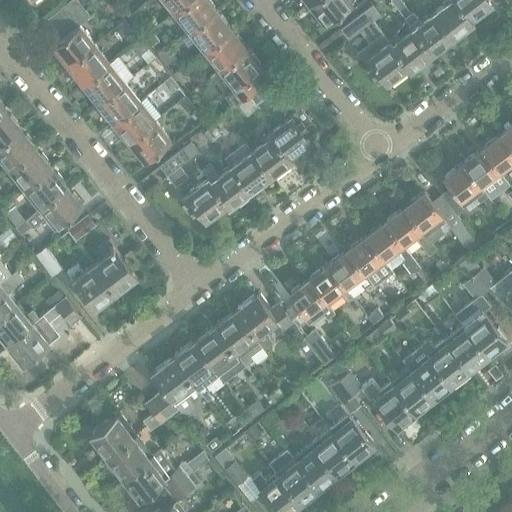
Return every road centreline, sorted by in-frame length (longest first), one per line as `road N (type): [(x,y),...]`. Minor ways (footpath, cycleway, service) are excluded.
road 1 (residential): [(198,290),(0,41)]
road 2 (residential): [(9,430),(198,290)]
road 3 (residential): [(198,290),(380,152)]
road 4 (residential): [(380,152),(257,0)]
road 5 (residential): [(380,152),(511,53)]
road 6 (residential): [(388,511),(511,413)]
